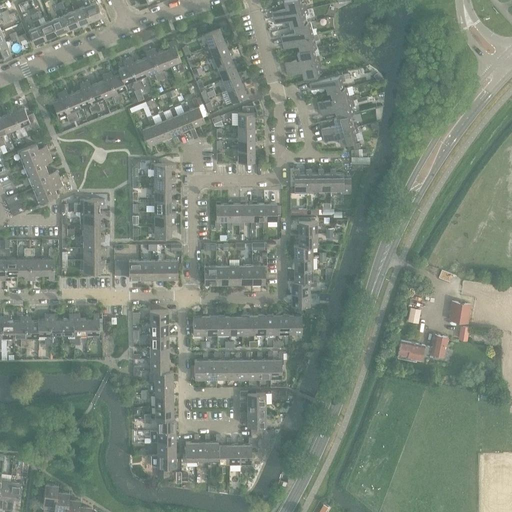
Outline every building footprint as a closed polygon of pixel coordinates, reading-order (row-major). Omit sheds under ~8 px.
[(56,34),(68,29),(62,15),(60,10),(57,3),(56,0),(53,0),(55,4),(53,5),(58,16),(51,19),(56,34)] [(76,0),(80,8),(73,10),(79,25),(90,20),(81,0),(76,0)] [(87,0),(81,0),(90,20),(101,15),(95,1),(89,4),(87,0)] [(271,11),(273,17),(305,9),(304,2),(301,3),(299,0),(283,0),(285,7),(271,11)] [(17,10),(15,5),(14,5),(8,8),(10,13),(16,11),(17,10)] [(305,9),(273,17),(274,23),(288,20),(290,26),(293,25),(306,22),(304,15),(307,14),(305,9)] [(79,25),(73,10),(62,15),(68,29),(79,25)] [(4,22),(10,19),(8,14),(2,16),(2,17),(4,22)] [(51,19),(40,24),(45,38),(56,34),(51,19)] [(309,22),(306,22),(293,25),(295,32),(280,36),(282,42),(315,34),(314,28),(311,29),(309,22)] [(34,43),(45,38),(40,24),(28,29),(34,43)] [(204,34),(208,45),(224,39),(221,32),(223,31),(221,26),(204,34)] [(15,38),(17,42),(27,38),(25,34),(17,37),(15,38)] [(314,40),(317,39),(315,34),(282,42),(283,48),(299,44),(300,51),(313,48),(316,47),(314,40)] [(226,38),(224,39),(208,45),(213,56),(228,50),(226,43),(228,42),(226,38)] [(169,47),(163,50),(169,64),(177,61),(178,64),(177,65),(180,71),(184,69),(181,61),(181,60),(174,45),(172,40),(167,42),(169,47)] [(0,56),(10,52),(5,41),(0,43),(0,56)] [(161,67),(169,64),(163,50),(157,52),(155,47),(150,49),(162,79),(166,77),(164,70),(162,71),(161,67)] [(285,63),(286,68),(319,60),(318,55),(314,56),(313,48),(300,51),(297,52),(299,59),(285,63)] [(147,56),(140,59),(146,74),(155,70),(156,73),(155,74),(157,80),(162,79),(150,49),(145,51),(147,56)] [(213,56),(217,67),(233,61),(230,54),(232,53),(230,49),(228,50),(213,56)] [(195,64),(192,56),(187,58),(190,66),(195,64)] [(139,77),(146,74),(140,59),(134,62),(132,57),(127,59),(139,88),(144,86),(141,80),(140,80),(139,77)] [(125,65),(118,68),(126,87),(125,83),(132,80),(133,83),(132,83),(135,90),(139,88),(127,59),(123,60),(125,65)] [(235,60),(233,61),(217,67),(222,78),(237,72),(234,65),(237,64),(235,60)] [(304,78),(319,74),(318,67),(321,66),(319,60),(286,68),(288,75),(302,71),(304,78)] [(111,70),(106,72),(118,102),(123,100),(121,93),(119,94),(118,90),(126,87),(118,68),(119,73),(113,76),(111,70)] [(222,78),(227,89),(242,83),(239,77),(241,76),(239,71),(237,72),(222,78)] [(102,74),(104,80),(97,82),(103,97),(111,93),(113,97),(111,97),(114,103),(118,102),(106,72),(102,74)] [(327,93),(331,92),(343,89),(341,82),(344,81),(342,75),(309,83),(311,90),(325,86),(327,93)] [(88,80),(84,82),(96,111),(100,109),(98,103),(97,103),(95,100),(103,97),(97,82),(90,85),(88,80)] [(84,82),(79,83),(82,89),(75,91),(80,106),(88,103),(90,106),(89,106),(91,113),(96,111),(84,82)] [(246,95),(244,88),(246,87),(244,82),(242,83),(227,89),(231,101),(246,95)] [(353,100),(351,93),(347,94),(346,88),(343,89),(331,92),(332,100),(318,103),(319,108),(353,100)] [(66,89),(61,91),(73,121),(78,119),(75,112),(74,112),(73,109),(80,106),(75,91),(68,94),(66,89)] [(208,98),(205,90),(200,92),(203,100),(208,98)] [(66,116),(69,122),(73,121),(61,91),(57,93),(59,98),(52,101),(57,115),(66,112),(67,115),(66,116)] [(191,98),(195,107),(188,110),(187,110),(193,125),(200,122),(201,125),(205,123),(198,105),(199,105),(196,96),(191,98)] [(354,105),(353,100),(319,108),(321,115),(335,111),(337,118),(349,115),(353,114),(351,106),(354,105)] [(184,111),(177,114),(176,114),(182,129),(189,126),(190,129),(194,127),(193,125),(187,110),(188,110),(184,101),(180,103),(184,111)] [(14,105),(10,107),(22,136),(23,136),(26,134),(22,125),(29,122),(32,129),(39,127),(33,112),(26,115),(23,107),(16,110),(14,105)] [(182,129),(176,114),(177,114),(174,105),(169,107),(173,116),(166,119),(165,119),(171,133),(177,131),(178,134),(183,132),(182,129)] [(17,138),(22,136),(10,107),(5,108),(8,113),(1,116),(7,131),(14,128),(16,131),(15,131),(17,138)] [(162,120),(155,123),(154,124),(160,138),(166,136),(167,138),(172,136),(171,133),(165,119),(166,119),(162,110),(158,112),(162,120)] [(237,112),(237,124),(256,124),(254,124),(254,117),(257,117),(257,112),(254,112),(242,112),(237,112)] [(160,138),(154,124),(155,123),(151,114),(147,116),(150,125),(142,128),(148,143),(155,140),(156,142),(161,141),(160,138)] [(321,129),(322,135),(356,127),(354,121),(351,122),(349,115),(337,118),(334,119),(335,125),(321,129)] [(254,129),(257,129),(256,124),(237,124),(237,136),(254,136),(254,129)] [(356,141),(354,134),(357,133),(356,127),(322,135),(324,141),(338,137),(340,145),(356,141)] [(237,136),(238,148),(257,148),(254,148),(254,141),(256,141),(256,136),(254,136),(237,136)] [(46,145),(38,148),(36,143),(17,151),(37,201),(56,193),(54,188),(62,184),(56,169),(48,173),(44,163),(52,160),(46,145)] [(257,153),(257,148),(238,148),(238,161),(254,161),(254,153),(257,153)] [(154,175),(154,176),(170,175),(170,168),(175,168),(175,163),(151,163),(151,169),(148,169),(148,175),(154,175)] [(306,168),(306,173),(306,190),(306,193),(312,192),(312,190),(318,190),(318,173),(311,173),(311,168),(306,168)] [(330,172),(323,173),(323,168),(318,168),(318,173),(318,190),(318,192),(324,192),(324,189),(330,189),(330,172)] [(336,189),(340,189),(342,189),(342,175),(343,175),(343,172),(335,172),(335,168),(330,168),(330,172),(330,189),(330,192),(336,192),(336,189)] [(306,173),(299,173),(299,169),(294,169),(295,188),(295,192),(300,192),(300,190),(306,190),(306,173)] [(349,174),(343,175),(342,175),(342,189),(340,189),(340,192),(350,192),(349,174)] [(170,175),(154,176),(154,175),(148,175),(148,176),(151,175),(151,181),(154,181),(154,187),(154,188),(170,187),(170,180),(175,180),(175,175),(170,175)] [(154,193),(154,199),(154,200),(170,200),(170,199),(170,192),(175,192),(175,187),(170,187),(154,188),(154,187),(151,187),(151,193),(154,193)] [(8,203),(20,198),(17,193),(5,198),(8,203)] [(8,203),(10,209),(22,204),(20,198),(8,203)] [(75,211),(83,211),(99,211),(99,204),(104,204),(104,199),(80,199),(80,204),(75,205),(75,211)] [(175,204),(175,199),(170,199),(170,200),(154,200),(154,199),(151,199),(151,205),(154,205),(154,211),(171,211),(171,204),(175,204)] [(251,219),(252,219),(252,203),(244,203),(244,200),(239,200),(239,203),(239,219),(239,229),(243,229),(243,219),(251,219)] [(255,219),(263,219),(264,219),(264,203),(256,203),(256,200),(252,200),(252,203),(252,219),(251,219),(251,228),(256,228),(255,219)] [(267,219),(276,219),(276,213),(276,205),(276,202),(268,203),(268,200),(264,200),(264,203),(264,219),(263,219),(263,228),(267,228),(267,219)] [(227,220),(228,220),(228,203),(220,203),(220,201),(215,201),(216,219),(215,219),(215,229),(220,229),(220,220),(227,220)] [(228,201),(228,203),(228,220),(227,220),(227,229),(231,229),(231,219),(239,219),(239,203),(232,203),(232,201),(228,201)] [(25,210),(22,204),(10,209),(13,215),(25,210)] [(334,208),(330,208),(330,214),(334,214),(334,216),(346,216),(346,213),(342,213),(342,211),(334,211),(334,208)] [(104,215),(104,211),(99,211),(83,211),(75,211),(80,211),(80,217),(80,223),(83,223),(99,223),(99,215),(104,215)] [(154,217),(154,223),(171,223),(171,216),(175,216),(175,211),(171,211),(154,211),(151,211),(151,217),(154,217)] [(298,220),(298,233),(317,233),(317,220),(311,220),(298,220)] [(104,223),(99,223),(83,223),(80,223),(80,229),(83,229),(83,235),(99,235),(99,228),(104,228),(104,223)] [(175,228),(175,223),(171,223),(154,223),(151,223),(151,229),(154,229),(154,236),(171,236),(171,228),(175,228)] [(311,245),(317,245),(317,233),(298,233),(298,244),(298,245),(311,245)] [(83,241),(83,247),(99,247),(100,240),(104,240),(104,235),(99,235),(83,235),(80,235),(80,241),(83,241)] [(10,274),(17,274),(17,258),(8,259),(8,255),(10,255),(10,248),(7,248),(7,239),(5,239),(5,280),(10,280),(10,274)] [(115,253),(127,252),(127,242),(115,243),(115,253)] [(293,244),(293,257),(312,257),(311,245),(298,245),(298,244),(293,244)] [(41,274),(48,274),(48,279),(54,279),(54,274),(54,258),(53,258),(53,247),(48,248),(48,254),(50,254),(50,258),(41,258),(41,274)] [(104,252),(104,247),(99,247),(83,247),(80,247),(80,253),(83,253),(83,259),(99,259),(99,252),(104,252)] [(24,280),(29,280),(29,248),(23,248),(24,255),(25,255),(25,258),(17,258),(17,274),(24,274),(24,280)] [(42,248),(29,248),(29,280),(34,279),(34,274),(41,274),(41,258),(33,258),(33,255),(42,255),(42,248)] [(293,269),(312,269),(312,257),(293,257),(293,269)] [(104,259),(99,259),(83,259),(80,259),(80,265),(83,265),(83,271),(99,271),(99,264),(104,264),(104,259)] [(128,278),(141,278),(140,259),(128,259),(128,278)] [(153,259),(140,259),(141,278),(153,278),(153,259)] [(153,278),(165,278),(164,259),(153,259),(153,278)] [(177,259),(164,259),(165,278),(177,278),(177,259)] [(114,260),(114,269),(128,269),(128,260),(114,260)] [(228,264),(216,265),(216,283),(228,283),(228,264)] [(228,283),(240,283),(240,264),(228,264),(228,283)] [(252,264),(240,264),(240,283),(252,282),(252,264)] [(264,282),(264,264),(252,264),(252,282),(264,282)] [(204,283),(216,283),(216,265),(204,265),(204,283)] [(293,269),(293,280),(293,281),(312,280),(315,280),(318,280),(318,275),(312,275),(312,269),(293,269)] [(291,280),(291,293),(309,292),(309,285),(315,285),(315,280),(312,280),(293,281),(293,280),(291,280)] [(311,309),(311,305),(309,305),(309,292),(291,293),(291,305),(305,305),(305,309),(311,309)] [(449,319),(468,322),(471,304),(452,301),(449,319)] [(408,320),(418,322),(421,310),(411,307),(408,320)] [(149,310),(149,322),(167,322),(167,310),(149,310)] [(92,318),(86,318),(86,334),(94,333),(95,337),(94,337),(94,344),(99,344),(98,332),(98,318),(98,312),(92,313),(92,318)] [(45,345),(50,344),(49,313),(44,313),(44,318),(37,319),(37,321),(37,334),(38,336),(38,339),(45,339),(45,345)] [(55,313),(49,313),(50,344),(55,344),(54,337),(53,338),(53,334),(62,334),(62,318),(55,318),(55,313)] [(69,345),(74,344),(74,313),(68,313),(68,318),(62,318),(62,334),(70,334),(70,338),(69,337),(69,345)] [(78,334),(86,334),(86,318),(79,318),(79,313),(74,313),(74,344),(79,344),(79,337),(78,337),(78,334)] [(241,333),(253,333),(252,314),(241,315),(241,333)] [(253,333),(265,333),(265,314),(252,314),(253,333)] [(265,333),(277,332),(277,314),(265,314),(265,333)] [(288,314),(277,314),(277,332),(289,332),(288,314)] [(301,332),(301,314),(288,314),(289,332),(301,332)] [(6,315),(1,315),(1,347),(6,347),(6,340),(5,340),(5,337),(13,336),(13,321),(6,321),(6,315)] [(21,347),(25,347),(25,315),(20,315),(20,321),(13,321),(13,336),(22,336),(22,340),(20,340),(21,347)] [(30,315),(25,315),(25,347),(31,347),(30,340),(29,336),(38,336),(37,334),(37,321),(31,321),(30,315)] [(192,333),(204,333),(204,315),(192,315),(192,333)] [(216,315),(204,315),(204,333),(217,333),(216,315)] [(217,333),(229,333),(229,315),(216,315),(217,333)] [(241,315),(229,315),(229,333),(241,333),(241,315)] [(149,334),(168,334),(167,322),(149,322),(149,334)] [(462,326),(460,339),(467,340),(469,327),(462,326)] [(149,334),(149,346),(168,346),(168,334),(149,334)] [(435,334),(432,347),(424,345),(400,340),(397,357),(416,361),(416,358),(421,359),(423,351),(443,355),(447,337),(435,334)] [(150,358),(168,358),(168,346),(149,346),(150,358)] [(268,359),(261,359),(259,359),(259,377),(270,376),(270,359),(272,358),(272,351),(268,351),(268,359)] [(280,359),(282,359),(282,351),(278,351),(278,358),(272,358),(270,359),(270,376),(281,376),(280,359)] [(205,377),(205,359),(207,359),(207,352),(202,352),(202,360),(194,360),(194,377),(205,377)] [(205,377),(216,377),(216,359),(218,359),(218,352),(213,352),(213,359),(207,359),(205,359),(205,377)] [(227,377),(226,359),(229,359),(229,352),(224,352),(224,359),(218,359),(216,359),(216,377),(227,377)] [(235,359),(229,359),(226,359),(227,377),(238,377),(238,359),(240,359),(240,352),(235,352),(235,359)] [(238,377),(249,377),(249,359),(251,359),(251,352),(246,352),(246,359),(240,359),(238,359),(238,377)] [(259,377),(259,359),(261,359),(261,352),(257,352),(257,359),(251,359),(249,359),(249,377),(259,377)] [(168,370),(168,358),(150,358),(150,371),(154,370),(168,370)] [(154,370),(154,382),(172,382),(172,369),(168,370),(154,370)] [(154,394),(172,394),(172,382),(154,382),(154,394)] [(246,395),(246,401),(247,403),(265,403),(269,402),(269,394),(265,394),(265,392),(246,392),(246,390),(239,390),(239,395),(246,395)] [(154,394),(154,406),(172,406),(172,394),(154,394)] [(247,414),(265,414),(265,403),(247,403),(246,401),(240,401),(240,405),(247,405),(247,412),(247,414)] [(172,418),(172,417),(172,406),(154,406),(155,418),(156,418),(172,418)] [(250,425),(250,431),(262,431),(262,425),(265,425),(265,414),(247,414),(247,412),(240,412),(239,416),(247,416),(247,425),(250,425)] [(156,418),(156,430),(175,430),(174,417),(172,417),(172,418),(156,418)] [(157,442),(175,441),(175,430),(156,430),(157,442)] [(262,437),(262,431),(250,431),(250,436),(248,436),(248,443),(241,444),(239,444),(239,462),(251,462),(251,451),(257,451),(257,437),(262,437)] [(196,460),(196,441),(198,441),(198,434),(193,434),(194,441),(185,441),(185,460),(196,460)] [(204,441),(198,441),(196,441),(196,460),(207,460),(207,441),(209,441),(209,434),(204,434),(204,441)] [(207,460),(217,459),(218,459),(218,444),(218,442),(220,442),(220,434),(215,434),(215,441),(209,441),(207,441),(207,460)] [(229,462),(228,444),(231,444),(231,437),(226,437),(226,444),(218,444),(218,459),(217,459),(217,462),(229,462)] [(237,444),(231,444),(228,444),(229,462),(239,462),(239,444),(241,444),(241,437),(237,437),(237,444)] [(157,442),(157,454),(175,453),(175,441),(157,442)] [(168,466),(175,466),(175,453),(157,454),(151,454),(151,465),(153,466),(157,466),(157,470),(157,476),(168,476),(168,470),(168,466)] [(188,480),(188,472),(177,472),(177,480),(188,480)] [(1,508),(7,509),(10,480),(1,479),(0,479),(0,480),(0,497),(2,498),(1,508)] [(12,510),(13,500),(18,500),(21,482),(10,480),(7,509),(12,510)] [(37,502),(42,508),(54,509),(54,503),(55,503),(57,491),(58,485),(45,483),(44,495),(38,494),(37,502)] [(54,510),(66,511),(68,498),(69,492),(57,491),(55,503),(54,503),(54,509),(54,510)] [(78,511),(79,506),(80,506),(80,500),(68,498),(66,511),(65,511),(78,511)]
